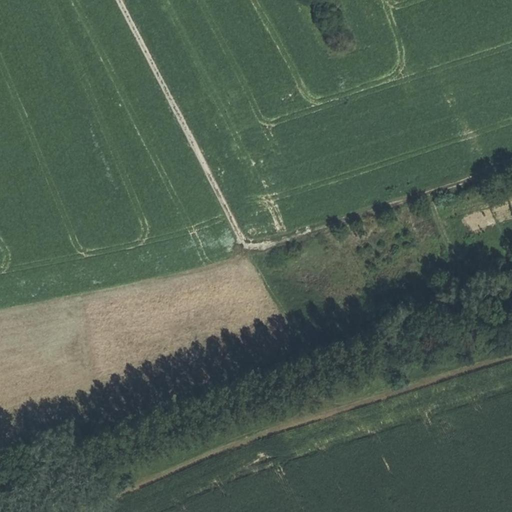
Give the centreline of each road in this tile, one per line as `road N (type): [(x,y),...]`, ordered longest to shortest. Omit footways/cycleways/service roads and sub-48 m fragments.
road 1 (track): [(296,342),(72,429),(0,446)]
road 2 (track): [(119,0),(250,248)]
road 3 (track): [(250,248),(511,164)]
road 4 (track): [(74,511),(324,414)]
road 5 (track): [(324,414),(511,356)]
